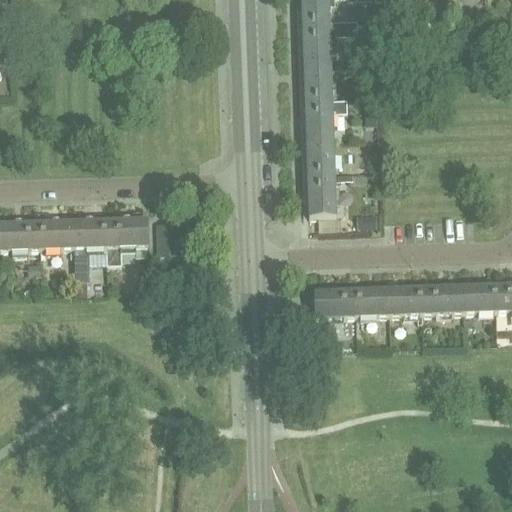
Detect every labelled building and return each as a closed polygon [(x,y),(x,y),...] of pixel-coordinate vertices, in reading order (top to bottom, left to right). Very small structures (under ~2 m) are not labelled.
[(324,0),(325,0),(302,1),(310,225),(336,224),(333,120),(346,119),(346,107),(332,108),(330,43),(357,42),(357,27),(333,28),(333,12),(334,12),(334,4),(349,3),(349,7),(375,6),(375,8),(419,6),(419,0),(324,0)] [(389,39),(401,39),(401,32),(396,27),(389,27),(389,39)] [(0,258),(44,257),(75,256),(76,286),(91,286),(90,255),(106,255),(107,272),(122,271),(121,254),(149,253),(148,226),(0,231),(0,258)] [(180,262),(179,237),(178,229),(158,230),(159,263),(180,262)] [(40,271),(28,271),(28,283),(40,283),(40,271)] [(148,293),(142,285),(136,290),(141,298),(148,293)] [(284,327),(493,319),(511,318),(511,286),(315,294),(316,316),(284,317),(284,327)] [(75,289),(75,302),(87,301),(86,288),(75,289)]
